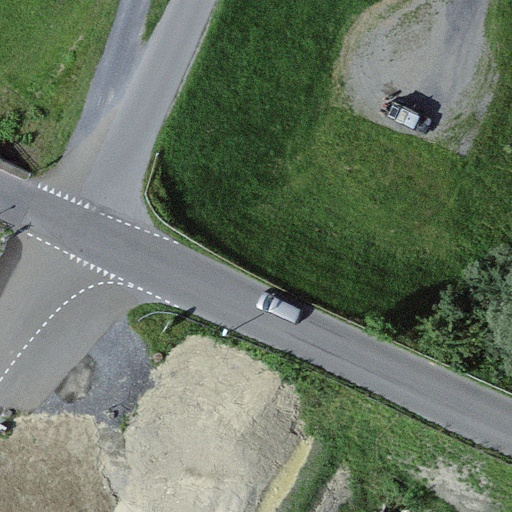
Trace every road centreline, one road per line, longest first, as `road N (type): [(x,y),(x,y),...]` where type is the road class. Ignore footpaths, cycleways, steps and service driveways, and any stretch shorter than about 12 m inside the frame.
road 1 (tertiary): [(87,233),(511,430)]
road 2 (residential): [(201,0),(87,233)]
road 3 (track): [(136,0),(87,233)]
road 4 (track): [(0,338),(87,233)]
road 5 (track): [(408,116),(458,0)]
